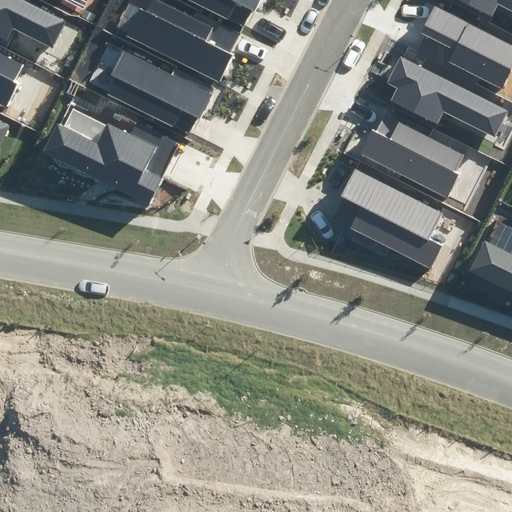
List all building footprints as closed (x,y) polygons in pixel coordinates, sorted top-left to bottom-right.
[(0,0),(0,27),(12,34),(16,24),(57,44),(71,16),(37,0),(0,0)] [(221,24),(171,0),(156,0),(153,7),(147,5),(134,31),(221,73),(231,52),(212,43),(221,24)] [(193,0),(228,17),(235,0),(240,0),(256,7),(259,0),(193,0)] [(511,0),(473,0),(495,11),(499,0),(500,0),(511,5),(511,0)] [(430,29),(421,45),(482,76),(483,73),(505,83),(511,69),(511,38),(438,1),(425,27),(430,29)] [(121,72),(114,85),(174,119),(184,101),(203,111),(214,90),(130,44),(116,69),(121,72)] [(0,96),(12,102),(25,76),(18,72),(26,58),(0,45),(0,96)] [(400,80),(394,94),(441,117),(446,106),(500,133),(511,108),(511,106),(403,52),(391,76),(400,80)] [(384,103),(362,145),(452,192),(465,167),(458,164),(467,147),(384,103)] [(62,111),(44,147),(154,202),(168,176),(147,166),(160,140),(110,114),(102,131),(62,111)] [(0,149),(14,119),(0,112),(0,149)] [(358,163),(329,218),(381,246),(385,238),(432,263),(445,239),(431,231),(443,208),(358,163)] [(511,246),(483,232),(469,260),(511,280),(511,246)]
